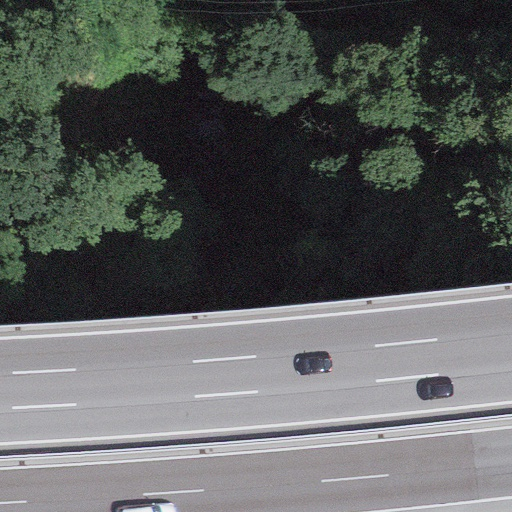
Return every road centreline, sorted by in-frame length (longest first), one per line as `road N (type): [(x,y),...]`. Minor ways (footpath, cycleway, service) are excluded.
road 1 (motorway): [(511,349),(0,393)]
road 2 (motorway): [(0,502),(208,492),(511,461)]
road 3 (unclassified): [(262,511),(511,248)]
